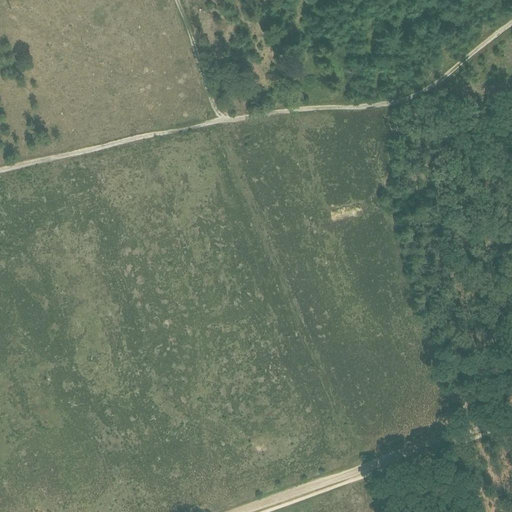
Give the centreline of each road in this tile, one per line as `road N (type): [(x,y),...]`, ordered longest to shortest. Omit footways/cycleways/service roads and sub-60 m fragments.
road 1 (track): [(0,170),(221,120),(400,100),(422,92),(511,20)]
road 2 (track): [(241,511),(511,417)]
road 3 (track): [(175,0),(221,120)]
